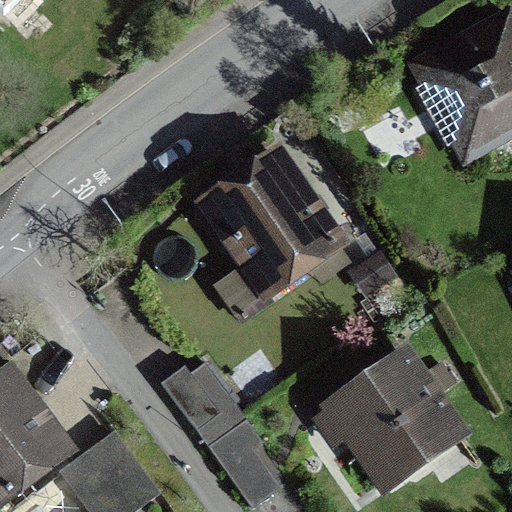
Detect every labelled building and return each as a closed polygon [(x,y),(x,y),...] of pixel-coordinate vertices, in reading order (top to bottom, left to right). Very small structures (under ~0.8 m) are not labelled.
[(511,23),(406,81),(462,183),(511,156),(511,23)] [(354,253),(290,162),(208,220),(250,281),(219,303),(236,327),(265,307),(269,312),(354,253)] [(160,390),(198,441),(232,418),(196,365),(160,390)] [(470,451),(415,365),(328,421),(383,506),(470,451)] [(19,378),(0,391),(0,511),(16,511),(83,466),(19,378)] [(232,418),(198,441),(244,511),(279,488),(232,418)] [(152,511),(160,506),(119,448),(63,488),(80,511),(152,511)]
